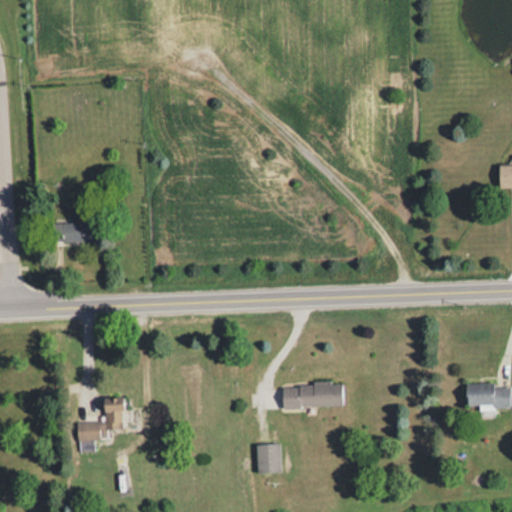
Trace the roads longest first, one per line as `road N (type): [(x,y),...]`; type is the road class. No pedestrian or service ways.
road 1 (tertiary): [(0,307),(511,286)]
road 2 (residential): [(12,307),(0,98)]
